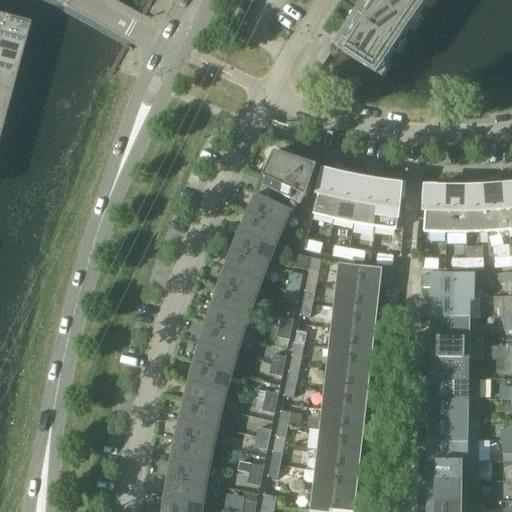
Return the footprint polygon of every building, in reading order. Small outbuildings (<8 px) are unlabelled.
[(374,0),(344,43),(339,51),(380,77),(384,70),(393,56),(402,41),(412,27),(422,13),(431,0),(374,0)] [(0,39),(18,44),(24,23),(0,16),(0,39)] [(0,61),(13,65),(18,44),(0,39),(0,61)] [(13,65),(0,61),(0,83),(7,86),(13,65)] [(276,152),(256,196),(291,211),(291,212),(301,217),(318,166),(276,152)] [(324,218),(334,220),(345,173),(335,171),(334,174),(325,172),(314,215),(324,218)] [(355,224),(363,181),(356,179),(356,176),(345,173),(334,220),(355,224)] [(365,226),(375,228),(383,180),(372,178),(371,182),(363,181),(355,224),(365,226)] [(386,229),(397,230),(402,183),(383,180),(375,228),(386,229)] [(497,184),(485,185),(488,233),(509,232),(505,187),(497,188),(497,184)] [(428,185),(425,233),(436,233),(447,234),(448,186),(428,185)] [(467,189),(467,234),(478,234),(488,233),(485,185),(474,185),(474,189),(467,189)] [(448,186),(447,234),(448,234),(448,246),(467,246),(467,234),(467,189),(459,190),(459,186),(448,186)] [(251,203),(247,213),(283,229),(291,212),(291,211),(256,196),(253,204),(251,203)] [(400,209),(397,230),(403,231),(406,209),(400,209)] [(276,247),(283,229),(247,213),(242,223),(244,224),(241,232),(276,247)] [(269,264),(276,247),(241,232),(237,240),(235,240),(231,250),(269,264)] [(305,250),(321,254),(323,244),(307,241),(305,250)] [(333,257),(349,260),(351,250),(335,247),(333,257)] [(229,261),(226,269),(262,282),(269,264),(231,250),(227,260),(229,261)] [(364,263),(366,253),(351,250),(349,260),(364,263)] [(293,255),(290,267),(304,270),(309,271),(312,259),(293,255)] [(393,267),(395,257),(378,255),(377,265),(393,267)] [(496,269),(511,268),(511,258),(495,259),(496,269)] [(312,259),(309,271),(310,271),(319,273),(321,260),(312,259)] [(439,270),(439,260),(423,259),(422,269),(439,270)] [(453,270),(468,270),(468,260),(453,260),(453,270)] [(484,270),(484,260),(468,260),(468,270),(484,270)] [(391,285),(393,273),(341,267),(339,288),(377,293),(378,284),(391,285)] [(221,277),(217,287),(256,300),(262,282),(226,269),(223,277),(221,277)] [(290,273),(286,293),(299,295),(303,276),(294,274),(290,273)] [(511,273),(500,275),(501,284),(511,283),(511,273)] [(436,289),(436,298),(474,298),(474,277),(422,276),(422,289),(436,289)] [(249,319),(256,300),(217,287),(214,297),(216,298),(213,306),(249,319)] [(339,288),(336,309),(376,313),(378,302),(376,301),(377,293),(339,288)] [(306,292),(303,304),(313,306),(315,293),(306,292)] [(286,293),(284,302),(288,303),(297,305),(299,295),(286,293)] [(433,306),(433,318),(469,319),(480,319),(481,299),(474,299),(474,298),(436,298),(435,306),(433,306)] [(301,317),(310,318),(313,306),(303,304),(301,317)] [(511,305),(503,307),(504,319),(511,318),(511,305)] [(243,337),(249,319),(213,306),(210,315),(208,314),(205,325),(243,337)] [(336,309),(334,329),(372,333),(373,324),(375,325),(376,313),(336,309)] [(469,339),(469,319),(433,318),(433,330),(435,330),(435,338),(469,339)] [(281,319),(279,329),(292,331),(294,321),(285,319),(281,319)] [(238,355),(243,337),(205,325),(202,335),(203,336),(201,344),(238,355)] [(279,329),(277,338),(280,339),(290,341),(292,331),(279,329)] [(334,329),(332,349),(372,354),(373,342),(371,342),(372,333),(334,329)] [(298,332),(295,344),(305,346),(307,334),(298,332)] [(481,339),(469,339),(435,338),(435,347),(433,347),(433,359),(468,360),(481,360),(481,339)] [(234,368),(238,355),(201,344),(198,353),(196,352),(193,363),(232,374),(234,368)] [(293,357),(302,359),(305,346),(295,344),(293,357)] [(330,369),(367,374),(368,365),(370,365),(372,354),(332,349),(330,369)] [(274,355),(272,365),(285,368),(286,358),(277,356),(274,355)] [(468,380),(468,379),(468,360),(433,359),(432,370),(434,370),(434,379),(468,380)] [(192,374),(190,383),(227,392),(232,374),(193,363),(190,374),(192,374)] [(272,365),(270,375),(273,376),(283,377),(285,368),(272,365)] [(330,369),(327,390),(367,394),(368,383),(366,382),(367,374),(330,369)] [(290,372),(287,384),(297,386),(299,374),(290,372)] [(468,379),(468,380),(434,379),(434,388),(432,388),(432,400),(480,401),(481,379),(468,379)] [(222,411),(227,392),(190,383),(188,391),(186,391),(183,401),(222,411)] [(285,397),(294,399),(297,386),(287,384),(285,397)] [(327,390),(325,410),(363,415),(364,406),(366,406),(367,394),(327,390)] [(266,392),(264,402),(277,405),(279,395),(270,393),(266,392)] [(480,421),(480,401),(432,400),(432,412),(434,412),(433,420),(467,421),(480,421)] [(218,430),(222,411),(183,401),(181,412),(183,412),(181,421),(218,430)] [(264,402),(262,412),(266,413),(275,415),(277,405),(264,402)] [(325,410),(323,431),(362,435),(364,424),(362,423),(363,415),(325,410)] [(282,412),(279,425),(289,427),(291,414),(282,412)] [(481,421),(480,421),(467,421),(433,420),(433,429),(431,429),(431,441),(479,442),(479,441),(480,442),(481,421)] [(214,448),(218,430),(181,421),(179,430),(177,429),(175,440),(214,448)] [(277,437),(286,439),(289,427),(279,425),(277,437)] [(259,429),(257,439),(270,441),(272,431),(262,430),(259,429)] [(323,431),(320,451),(358,455),(359,446),(361,447),(362,435),(323,431)] [(257,439),(255,448),(258,449),(268,451),(270,441),(257,439)] [(210,467),(214,448),(175,440),(172,451),(174,451),(173,460),(210,467)] [(479,462),(479,442),(431,441),(431,452),(433,452),(433,461),(467,462),(479,462)] [(511,441),(502,442),(502,455),(503,455),(511,454),(511,441)] [(320,451),(318,471),(358,476),(359,464),(357,464),(358,455),(320,451)] [(274,452),(271,465),(281,467),(283,454),(274,452)] [(207,486),(210,467),(173,460),(171,468),(169,468),(167,479),(207,486)] [(479,462),(467,462),(433,461),(433,470),(431,470),(430,482),(479,482),(479,462)] [(240,462),(238,472),(239,472),(249,474),(263,477),(265,467),(255,465),(241,462),(240,462)] [(269,477),(278,479),(281,467),(271,465),(269,477)] [(316,492),(354,496),(355,487),(357,487),(358,476),(318,471),(316,492)] [(249,474),(248,484),(251,485),(261,487),(263,477),(249,474)] [(204,505),(207,486),(167,479),(165,490),(167,490),(166,499),(204,505)] [(479,502),(479,482),(430,482),(430,493),(432,493),(432,502),(466,502),(479,502)] [(316,492),(313,511),(315,511),(353,511),(355,505),(353,504),(354,496),(316,492)] [(265,496),(263,505),(275,508),(277,498),(274,498),(265,496)] [(202,511),(204,505),(166,499),(164,508),(162,507),(161,511),(202,511)] [(244,501),(242,511),(247,511),(255,511),(257,504),(248,502),(244,501)] [(478,511),(479,502),(466,502),(432,502),(432,511),(430,511),(478,511)]
